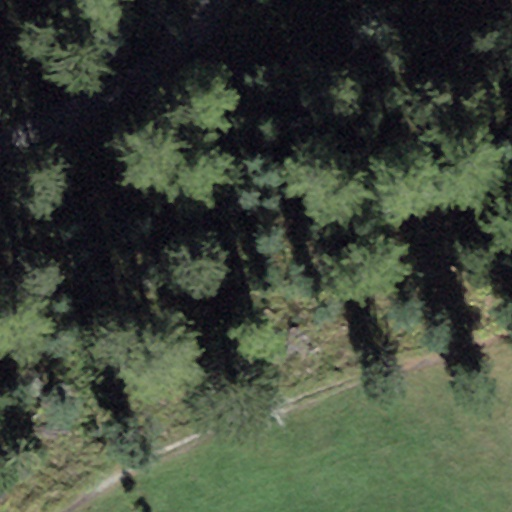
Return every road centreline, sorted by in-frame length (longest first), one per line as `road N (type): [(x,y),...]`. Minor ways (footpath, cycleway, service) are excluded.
road 1 (track): [(59,511),(145,457),(377,371),(511,350)]
road 2 (track): [(205,0),(129,69),(0,153)]
